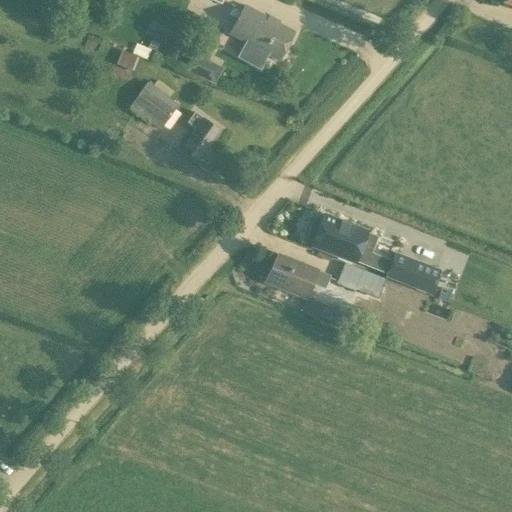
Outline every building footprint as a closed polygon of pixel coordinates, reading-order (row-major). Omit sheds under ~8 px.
[(250,46),(249,49),(256,53),(258,50),(277,61),(293,32),(244,6),(228,35),(250,46)] [(172,32),(150,20),(143,33),(166,44),(172,32)] [(141,58),(121,51),(116,64),(136,72),(136,71),(156,78),(160,67),(141,59),(141,58)] [(196,76),(204,60),(192,54),(184,70),(196,76)] [(177,105),(146,83),(128,109),(159,131),(177,105)] [(187,122),(195,128),(180,148),(197,160),(219,130),(202,118),(194,112),(187,122)] [(321,221),(316,219),(307,240),(312,243),(311,246),(353,263),(365,233),(323,216),(321,221)] [(317,272),(318,270),(277,254),(264,281),(264,283),(306,300),(312,285),(323,289),(328,276),(317,272)] [(394,256),(384,278),(429,297),(438,274),(394,256)] [(378,297),(385,280),(362,271),(356,289),(378,297)] [(492,376),(496,362),(476,356),(472,370),(492,376)] [(511,387),(511,367),(498,363),(492,380),(511,387)]
